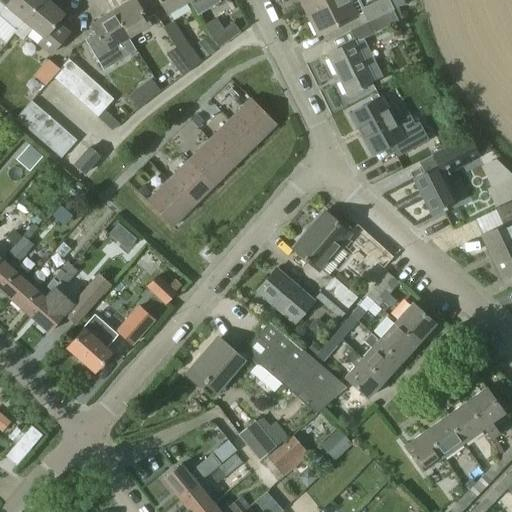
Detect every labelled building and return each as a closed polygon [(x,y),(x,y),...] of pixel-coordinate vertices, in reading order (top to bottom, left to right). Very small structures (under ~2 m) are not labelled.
[(10,0),(0,12),(0,17),(16,30),(23,21),(24,21),(41,0),(10,0)] [(0,0),(0,12),(10,0),(0,0)] [(22,40),(32,28),(42,37),(36,43),(50,55),(69,33),(57,23),(64,14),(47,0),(41,0),(24,21),(23,21),(16,30),(13,33),(22,40)] [(130,0),(113,11),(116,17),(129,37),(150,24),(135,0),(130,0)] [(189,1),(188,0),(159,0),(168,14),(189,1)] [(188,0),(189,1),(197,14),(219,0),(218,0),(188,0)] [(357,16),(348,0),(321,0),(306,8),(319,35),(357,16)] [(387,0),(382,0),(361,10),(366,22),(367,23),(392,10),(387,0)] [(404,4),(402,0),(387,0),(392,10),(404,4)] [(398,22),(392,10),(367,23),(366,22),(349,31),(354,42),(355,41),(356,43),(363,39),(398,22)] [(116,17),(113,11),(91,24),(96,33),(86,40),(104,69),(124,57),(116,45),(129,37),(116,17)] [(201,61),(174,21),(163,28),(176,48),(192,68),(201,61)] [(219,48),(240,32),(233,23),(212,38),(219,48)] [(375,81),(356,43),(355,41),(354,42),(328,54),(348,95),(375,81)] [(167,55),(181,76),(192,68),(176,48),(167,55)] [(59,69),(52,77),(61,85),(77,67),(68,59),(59,69)] [(48,60),(34,77),(45,86),(52,77),(59,69),(48,60)] [(86,75),(77,67),(61,85),(70,93),(86,75)] [(86,75),(70,93),(79,101),(95,83),(86,75)] [(161,91),(153,82),(144,89),(151,99),(161,91)] [(104,91),(95,83),(79,101),(88,109),(104,91)] [(102,111),(113,99),(104,91),(88,109),(97,117),(102,111)] [(404,122),(396,126),(381,98),(352,114),(373,153),(390,144),(397,158),(428,141),(423,132),(412,137),(404,122)] [(229,120),(255,147),(277,126),(251,99),(229,120)] [(24,127),(40,109),(31,101),(15,119),(24,127)] [(40,109),(24,127),(33,135),(49,117),(40,109)] [(49,117),(33,135),(42,143),(58,124),(49,117)] [(255,147),(229,120),(209,140),(235,167),(255,147)] [(58,124),(42,143),(51,150),(67,132),(58,124)] [(61,159),(76,140),(67,132),(51,150),(61,159)] [(426,174),(414,180),(431,216),(457,203),(443,176),(479,158),(469,137),(458,142),(420,161),(426,174)] [(235,167),(209,140),(188,160),(214,187),(235,167)] [(41,156),(29,146),(17,159),(29,170),(41,156)] [(84,174),(99,157),(90,149),(75,165),(84,174)] [(214,187),(188,160),(168,180),(194,207),(214,187)] [(511,198),(511,178),(488,190),(496,206),(511,198)] [(194,207),(168,180),(147,201),(173,227),(194,207)] [(511,200),(495,209),(503,226),(482,236),(503,280),(511,276),(511,200)] [(319,270),(350,234),(325,213),(294,249),(319,270)] [(131,252),(141,240),(118,221),(108,232),(131,252)] [(22,235),(14,244),(15,245),(19,248),(25,253),(32,245),(27,240),(22,235)] [(14,244),(7,253),(12,257),(17,262),(25,253),(19,248),(15,245),(14,244)] [(7,265),(0,273),(0,290),(10,299),(26,282),(7,265)] [(59,282),(64,286),(70,278),(61,269),(53,279),(57,284),(59,282)] [(295,324),(314,301),(276,269),(257,292),(295,324)] [(387,273),(366,296),(374,303),(375,301),(379,305),(398,283),(387,273)] [(146,287),(165,305),(177,293),(158,275),(146,287)] [(325,288),(324,287),(324,288),(348,308),(357,297),(333,278),(325,288)] [(53,279),(46,287),(47,287),(50,290),(55,295),(59,291),(64,286),(59,282),(57,284),(53,279)] [(26,282),(10,299),(29,316),(45,298),(43,297),(26,282)] [(74,304),(64,316),(75,325),(96,301),(102,294),(90,284),(84,291),(73,304),(74,304)] [(315,298),(339,318),(348,308),(324,288),(315,298)] [(45,298),(29,316),(48,333),(64,316),(74,304),(73,304),(59,291),(55,295),(50,290),(43,297),(45,298)] [(396,322),(419,343),(436,324),(413,303),(396,322)] [(132,346),(155,320),(139,305),(116,331),(132,346)] [(358,306),(350,315),(357,322),(365,312),(358,306)] [(93,372),(111,352),(105,348),(117,335),(94,315),(83,328),(85,329),(67,349),(93,372)] [(341,340),(357,322),(350,315),(334,333),(341,340)] [(244,352),(316,413),(346,387),(320,365),(320,364),(313,358),(313,359),(269,321),(244,352)] [(379,340),(402,361),(419,343),(396,322),(379,340)] [(313,358),(320,364),(341,340),(334,333),(313,358)] [(364,342),(371,348),(362,359),(385,380),(402,361),(379,340),(378,341),(371,334),(364,342)] [(215,393),(244,360),(227,346),(223,350),(213,342),(185,374),(201,388),(205,384),(215,393)] [(346,358),(355,366),(345,378),(368,399),(385,380),(362,359),(352,351),(346,358)] [(486,388),(465,403),(483,428),(491,439),(499,433),(491,422),(504,413),(486,388)] [(445,418),(462,443),(482,428),(483,428),(465,403),(445,418)] [(259,460),(286,437),(274,422),(268,427),(261,418),(255,423),(254,421),(237,435),(259,460)] [(425,432),(442,457),(462,443),(445,418),(425,432)] [(14,470),(42,433),(27,421),(13,440),(16,443),(2,461),(14,470)] [(351,444),(338,431),(325,443),(338,457),(351,444)] [(442,457),(425,432),(404,447),(422,471),(442,457)] [(292,436),(267,457),(277,468),(302,447),(292,436)] [(225,477),(242,463),(235,454),(219,467),(217,468),(218,469),(225,477)] [(218,469),(217,468),(219,467),(211,457),(209,458),(202,464),(189,474),(181,464),(163,478),(179,498),(197,484),(209,474),(208,473),(212,470),(214,472),(218,469)] [(490,469),(497,475),(508,463),(502,457),(490,469)] [(208,473),(209,474),(217,483),(225,477),(218,469),(214,472),(212,470),(208,473)] [(511,469),(500,482),(506,489),(511,482),(511,469)] [(467,493),(468,494),(474,499),(491,482),(484,475),(467,493)] [(482,501),(489,507),(506,489),(500,482),(482,501)] [(197,484),(179,498),(189,511),(201,511),(212,503),(197,484)] [(291,504),(298,511),(314,511),(319,507),(304,491),(291,504)] [(467,493),(448,511),(462,511),(474,499),(468,494),(467,493)] [(233,503),(241,511),(245,509),(246,511),(250,508),(241,497),(233,503)] [(484,511),(489,507),(482,501),(472,511),(484,511)] [(233,503),(233,502),(221,511),(219,511),(212,503),(201,511),(240,511),(241,511),(233,503)]
